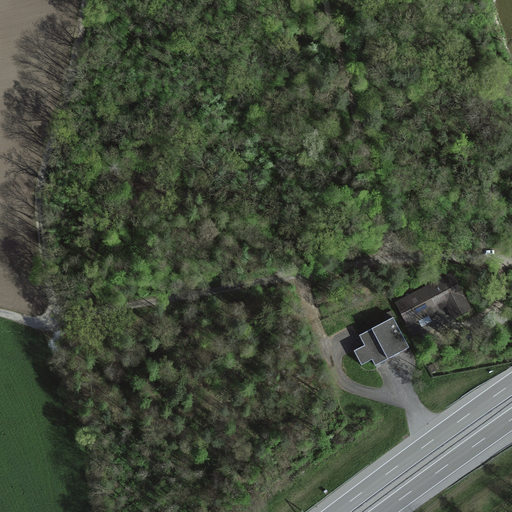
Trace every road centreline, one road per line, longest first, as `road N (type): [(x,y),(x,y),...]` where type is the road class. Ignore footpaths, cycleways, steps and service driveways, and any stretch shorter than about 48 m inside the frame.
road 1 (unclassified): [(0,312),(54,319),(394,257)]
road 2 (track): [(82,0),(39,186),(54,319)]
road 3 (track): [(324,0),(394,257)]
road 4 (motorway): [(511,383),(336,511)]
road 5 (motorway): [(382,511),(511,419)]
